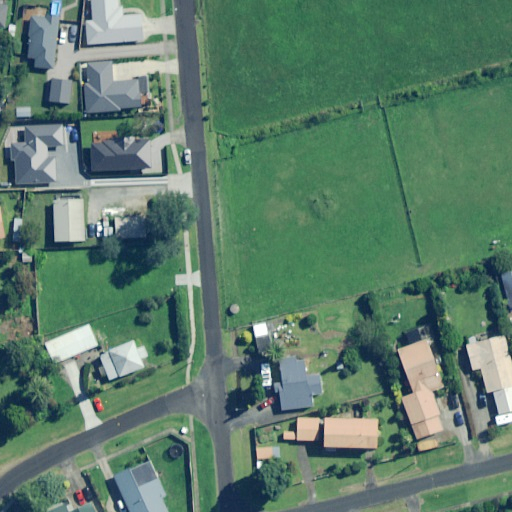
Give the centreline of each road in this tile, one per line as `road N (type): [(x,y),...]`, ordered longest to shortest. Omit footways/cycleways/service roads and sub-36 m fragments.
road 1 (residential): [(217,395),(186,0)]
road 2 (residential): [(0,490),(68,448),(217,395)]
road 3 (residential): [(314,511),(511,461)]
